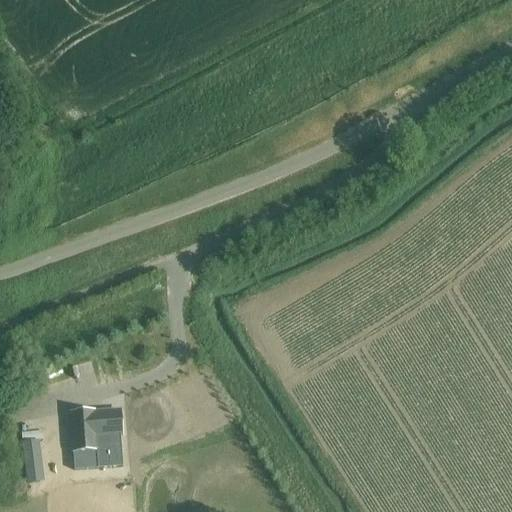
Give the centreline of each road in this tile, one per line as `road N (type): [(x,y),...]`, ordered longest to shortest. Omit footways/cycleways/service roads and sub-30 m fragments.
road 1 (residential): [(0,331),(361,169),(418,115),(427,94)]
road 2 (unclassified): [(0,272),(297,162),(427,94)]
